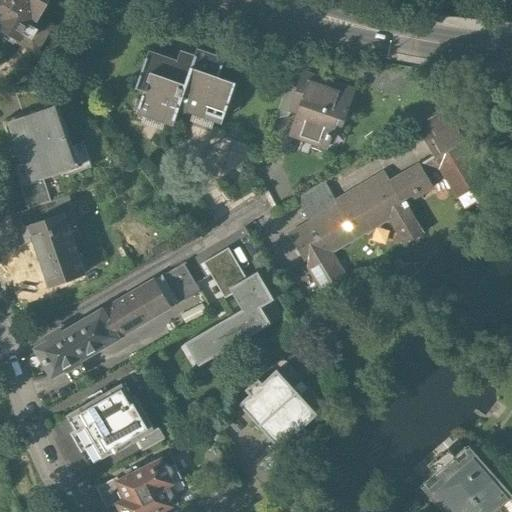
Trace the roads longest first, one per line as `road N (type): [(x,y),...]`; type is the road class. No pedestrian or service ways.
road 1 (primary): [(268,0),(398,36),(511,49)]
road 2 (residential): [(71,511),(22,413),(0,341)]
